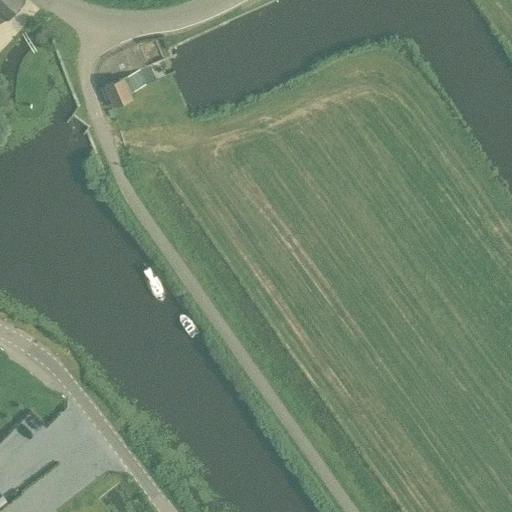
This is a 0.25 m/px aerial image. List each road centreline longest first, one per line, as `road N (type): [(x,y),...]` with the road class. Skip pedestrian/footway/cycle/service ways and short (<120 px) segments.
road 1 (unclassified): [(352,511),(114,170),(84,73),(96,21)]
road 2 (tertiary): [(167,511),(57,371),(0,332)]
road 3 (unclassified): [(96,21),(158,24),(224,0)]
